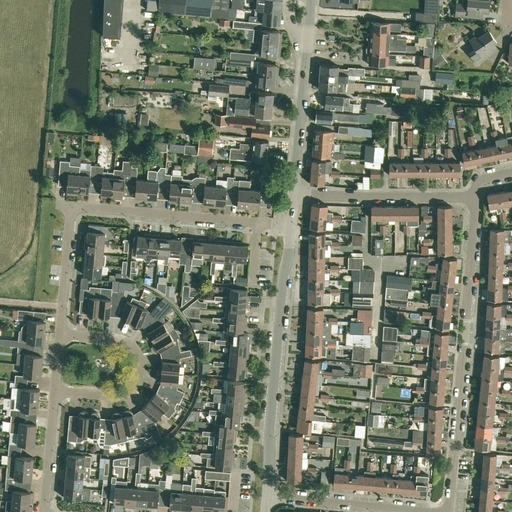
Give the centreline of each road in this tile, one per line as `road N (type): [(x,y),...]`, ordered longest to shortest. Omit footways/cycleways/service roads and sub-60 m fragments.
road 1 (residential): [(449,511),(476,197)]
road 2 (residential): [(265,500),(291,229)]
road 3 (residential): [(291,229),(72,209)]
road 4 (residential): [(56,392),(127,394),(141,371),(132,345),(61,335)]
road 5 (residential): [(294,192),(311,2)]
road 6 (residential): [(476,197),(294,192)]
road 7 (residential): [(265,500),(417,511)]
road 8 (residential): [(61,335),(72,209)]
road 9 (residential): [(45,511),(56,392)]
